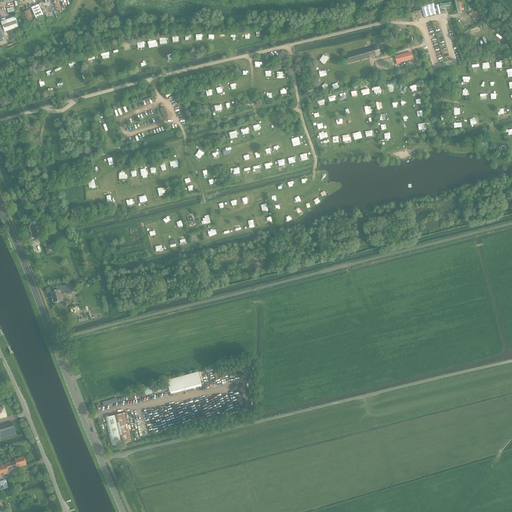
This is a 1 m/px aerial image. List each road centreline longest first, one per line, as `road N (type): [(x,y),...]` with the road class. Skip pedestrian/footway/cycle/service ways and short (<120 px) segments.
road 1 (tertiary): [(122,511),(0,207)]
road 2 (unclassified): [(64,511),(0,354)]
road 3 (track): [(313,173),(285,47)]
